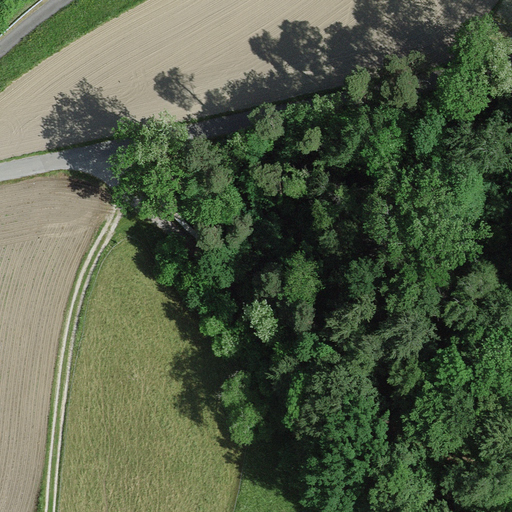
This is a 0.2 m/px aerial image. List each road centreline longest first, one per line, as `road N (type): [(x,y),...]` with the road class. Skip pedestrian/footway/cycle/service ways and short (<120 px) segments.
road 1 (unclassified): [(511,63),(0,171)]
road 2 (track): [(124,185),(290,350),(387,430),(417,467),(436,511)]
road 3 (track): [(107,149),(124,185),(74,309),(49,511)]
